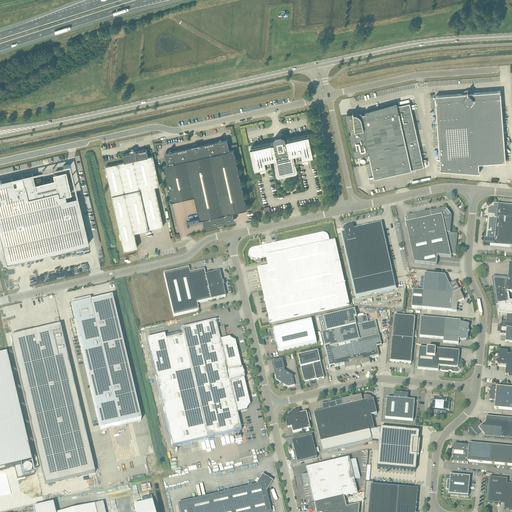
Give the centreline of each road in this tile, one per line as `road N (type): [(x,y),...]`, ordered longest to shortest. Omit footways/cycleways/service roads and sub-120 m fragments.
road 1 (secondary): [(34,127),(310,66)]
road 2 (unclassified): [(0,301),(183,258),(229,234)]
road 3 (unclassified): [(269,404),(377,378),(477,386)]
road 4 (unclassified): [(477,386),(483,308),(468,273),(475,189)]
road 5 (secondary): [(321,63),(422,42),(511,36)]
road 6 (unclassified): [(181,130),(149,128),(0,161)]
road 7 (unclassified): [(269,404),(229,234)]
road 8 (unclassified): [(328,95),(414,75),(498,69)]
road 9 (motorway): [(0,47),(149,0)]
road 10 (unclassified): [(181,130),(318,99)]
road 11 (unclassified): [(431,511),(439,441),(470,408),(477,386)]
road 12 (unknown): [(69,146),(100,277)]
road 13 (unclassified): [(353,207),(440,188),(475,189)]
